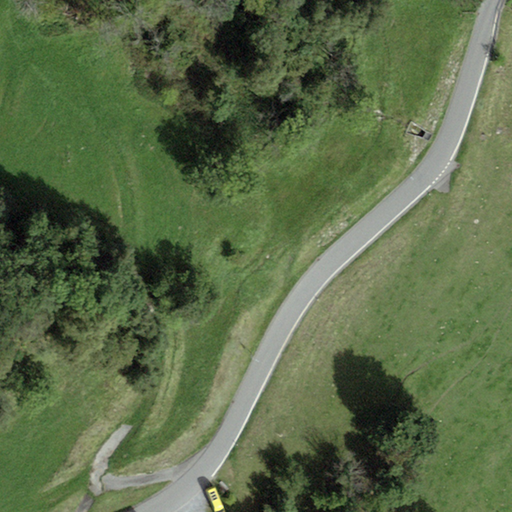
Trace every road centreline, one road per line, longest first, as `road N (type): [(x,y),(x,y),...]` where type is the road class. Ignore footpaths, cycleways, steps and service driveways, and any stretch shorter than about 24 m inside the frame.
road 1 (track): [(196,473),(101,478),(104,447),(152,385),(157,297),(121,168),(70,61),(24,54),(0,99)]
road 2 (unclassified): [(152,511),(178,497),(222,438),(296,303),(428,178),(454,132),(497,0)]
